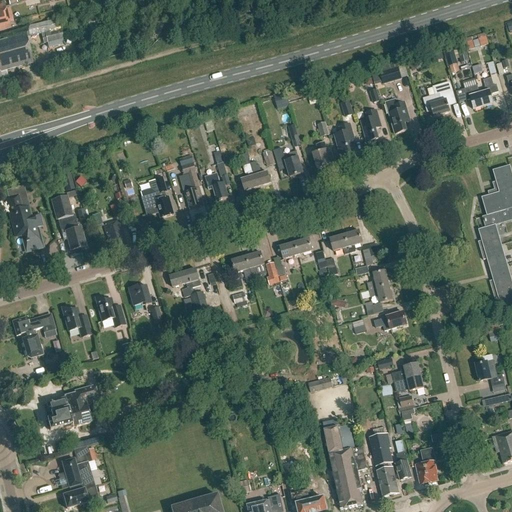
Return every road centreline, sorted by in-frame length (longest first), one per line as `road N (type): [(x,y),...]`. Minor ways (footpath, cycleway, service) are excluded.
road 1 (primary): [(86,118),(487,0)]
road 2 (residential): [(0,298),(325,203),(387,175)]
road 3 (track): [(0,98),(341,0)]
road 4 (residential): [(476,489),(416,236),(387,175)]
road 5 (residential): [(387,175),(422,156),(511,130)]
